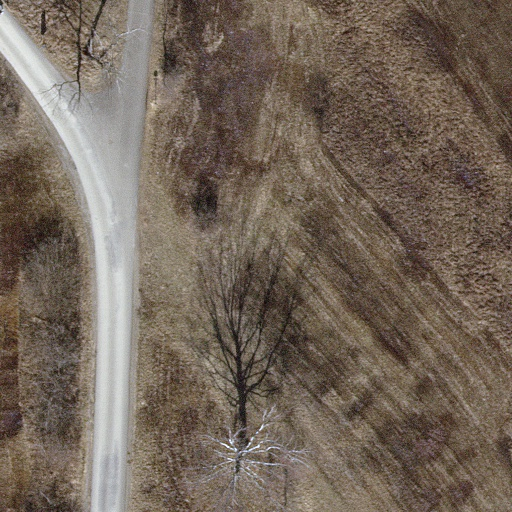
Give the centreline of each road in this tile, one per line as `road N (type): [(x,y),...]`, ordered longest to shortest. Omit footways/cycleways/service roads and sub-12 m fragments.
road 1 (unclassified): [(108,511),(117,244),(73,118),(0,22)]
road 2 (track): [(117,244),(140,0)]
